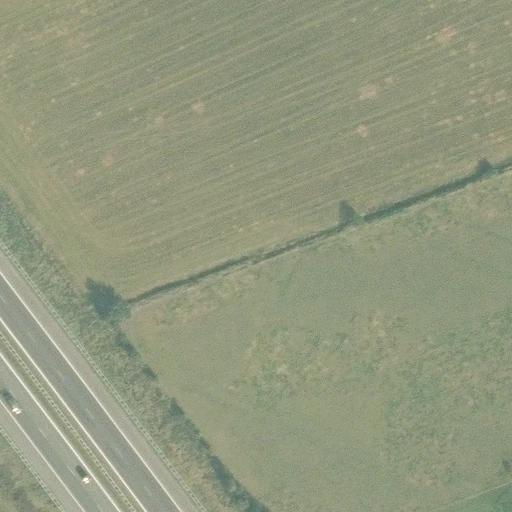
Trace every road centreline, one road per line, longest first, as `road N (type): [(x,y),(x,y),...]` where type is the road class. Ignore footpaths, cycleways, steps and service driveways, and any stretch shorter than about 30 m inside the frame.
road 1 (motorway): [(163,511),(0,295)]
road 2 (motorway): [(0,380),(98,511)]
